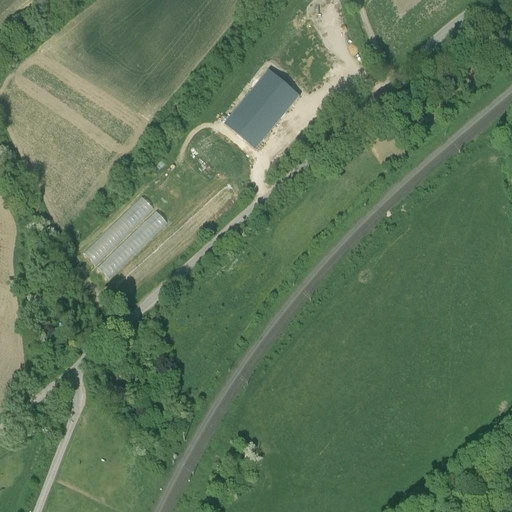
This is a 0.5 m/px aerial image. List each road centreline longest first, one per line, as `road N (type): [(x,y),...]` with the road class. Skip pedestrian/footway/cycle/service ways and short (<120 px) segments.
road 1 (unclassified): [(77,364),(359,121),(446,28),(489,0)]
road 2 (unclassified): [(77,364),(75,406),(36,511)]
